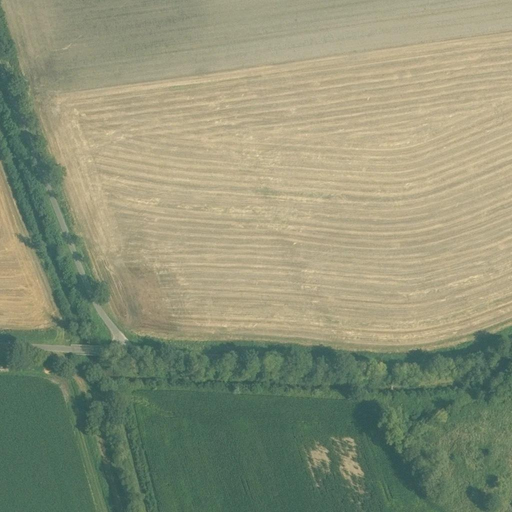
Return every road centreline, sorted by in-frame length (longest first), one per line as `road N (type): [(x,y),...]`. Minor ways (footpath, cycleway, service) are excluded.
road 1 (unclassified): [(511,339),(442,359),(126,351)]
road 2 (unclassified): [(126,351),(79,269),(0,65)]
road 3 (track): [(124,511),(94,394),(54,348)]
road 4 (unclassified): [(126,351),(0,344)]
